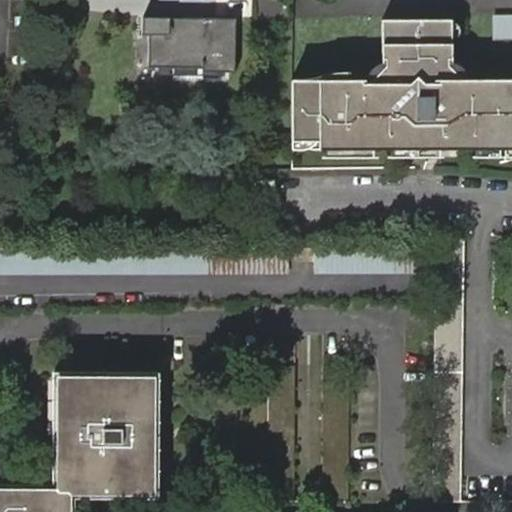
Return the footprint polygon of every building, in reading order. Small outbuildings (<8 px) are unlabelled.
[(492,37),(511,36),(511,10),(493,11),(492,37)] [(231,73),(233,19),(140,16),(140,32),(145,33),(145,65),(199,67),(199,78),(215,79),(215,72),(231,73)] [(291,80),(291,141),(317,141),(317,149),(417,150),(417,132),(435,129),(441,118),(441,150),(511,149),(511,77),(467,79),(467,82),(461,83),(446,69),(446,59),(449,59),(450,59),(450,19),(436,19),(381,19),(381,59),(385,59),(384,67),(370,83),(361,84),(361,79),(291,80)] [(364,79),(361,79),(361,84),(370,83),(384,67),(385,59),(381,59),(380,62),(364,79)] [(449,62),(449,59),(446,59),(446,69),(461,83),(467,82),(467,79),(449,62)] [(417,132),(417,150),(425,149),(435,149),(435,129),(417,132)] [(434,169),(435,166),(435,149),(425,149),(425,169),(434,169)] [(434,275),(433,305),(432,503),(459,503),(463,239),(434,239),(434,249),(434,275)] [(288,249),(0,246),(0,271),(280,273),(280,268),(288,269),(288,249)] [(312,275),(434,275),(434,249),(312,249),(312,275)] [(269,503),(295,502),(294,366),(267,366),(269,503)] [(323,502),(350,502),(348,366),(321,366),(323,502)] [(59,491),(0,490),(0,511),(68,511),(69,491),(153,493),(153,448),(137,448),(138,441),(144,442),(144,427),(137,427),(137,420),(153,421),(153,378),(59,377),(59,419),(71,419),(71,448),(59,448),(59,491)] [(59,419),(59,448),(71,448),(71,419),(59,419)] [(153,448),(153,421),(137,420),(137,427),(144,427),(144,442),(138,441),(137,448),(153,448)]
